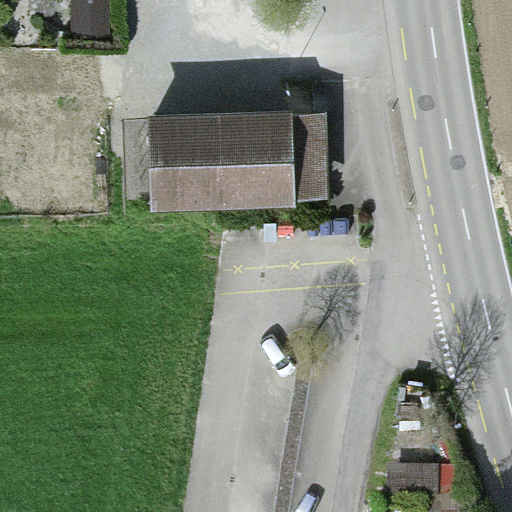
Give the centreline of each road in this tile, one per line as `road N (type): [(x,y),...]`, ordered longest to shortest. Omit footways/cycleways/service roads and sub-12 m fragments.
road 1 (unclassified): [(456,185),(389,298),(365,511)]
road 2 (secondary): [(456,185),(511,408)]
road 3 (secondary): [(431,0),(456,185)]
